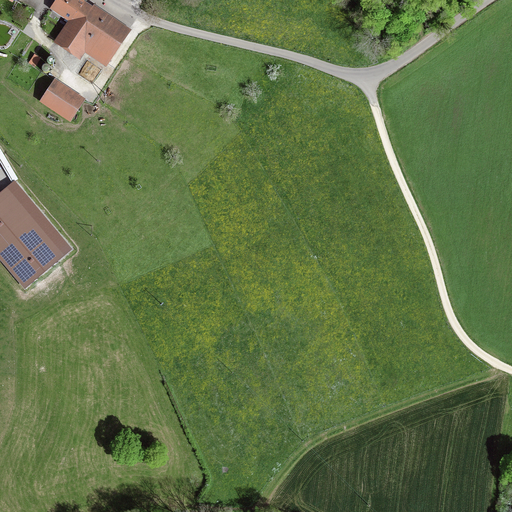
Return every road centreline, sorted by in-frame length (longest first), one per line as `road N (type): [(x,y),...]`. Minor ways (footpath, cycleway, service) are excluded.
road 1 (tertiary): [(487,0),(366,77),(154,21),(112,0)]
road 2 (track): [(366,77),(451,321),(469,347),(511,372)]
